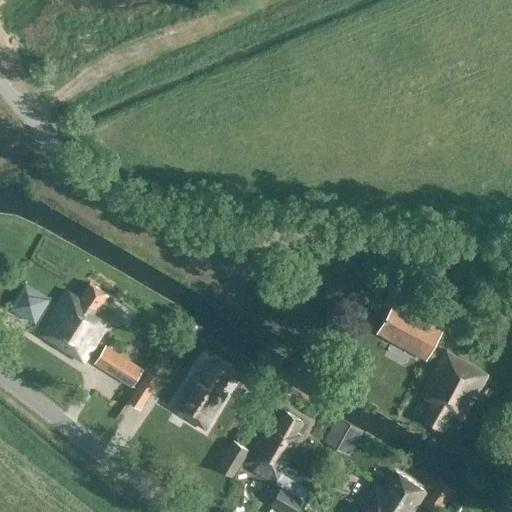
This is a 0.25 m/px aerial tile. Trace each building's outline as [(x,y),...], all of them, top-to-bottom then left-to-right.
[(67,292),(60,303),(40,335),(84,362),(111,319),(97,310),(107,294),(89,284),(79,299),(67,292)] [(34,318),(43,296),(23,288),(15,311),(34,318)] [(428,292),(425,310),(448,314),(451,296),(428,292)] [(393,301),(376,331),(426,358),(442,328),(393,301)] [(131,387),(143,369),(105,344),(93,363),(131,387)] [(446,350),(421,396),(432,402),(422,419),(441,429),(450,413),(463,420),(488,374),(446,350)] [(186,417),(203,428),(226,392),(220,388),(229,373),(210,361),(200,376),(195,372),(173,407),(187,415),(186,417)] [(147,370),(126,400),(140,410),(161,379),(147,370)] [(511,423),(511,398),(501,416),(511,423)] [(269,421),(243,463),(280,486),(270,503),(284,511),(294,511),(302,499),(300,498),(306,488),(280,472),(302,436),(296,432),(302,422),(285,411),(277,426),(269,421)] [(323,442),(333,448),(348,423),(338,417),(323,442)] [(363,430),(348,423),(333,448),(349,457),(363,430)] [(233,478),(249,449),(232,439),(215,467),(233,478)] [(418,511),(412,508),(424,489),(394,470),(382,489),(375,484),(356,511),(418,511)] [(442,511),(457,491),(439,479),(423,504),(435,511),(442,511)]
